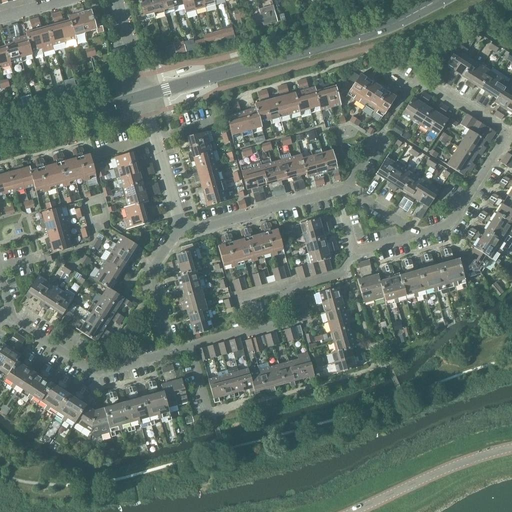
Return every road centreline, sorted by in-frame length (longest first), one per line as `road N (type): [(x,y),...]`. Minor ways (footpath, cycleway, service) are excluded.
road 1 (tertiary): [(144,95),(381,29),(438,0)]
road 2 (residential): [(416,233),(448,224),(505,133),(389,69)]
road 3 (residential): [(181,224),(200,229),(346,190),(416,233)]
road 4 (residential): [(0,276),(11,317),(95,371),(170,346)]
road 5 (tertiary): [(352,511),(511,448)]
road 6 (residential): [(170,346),(286,321),(284,290)]
road 7 (tertiary): [(0,136),(144,95)]
road 8 (residential): [(181,224),(144,95)]
road 9 (residential): [(170,346),(152,272),(181,224)]
